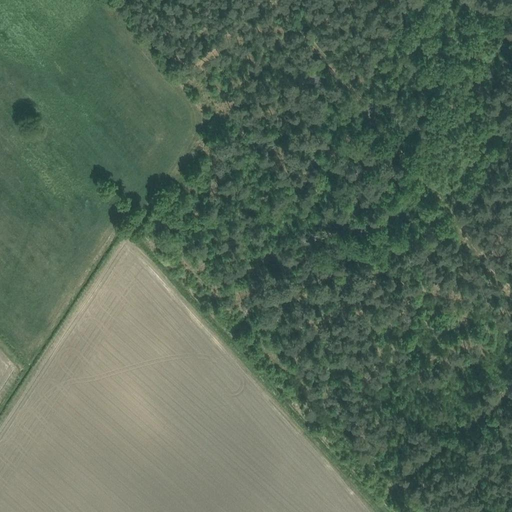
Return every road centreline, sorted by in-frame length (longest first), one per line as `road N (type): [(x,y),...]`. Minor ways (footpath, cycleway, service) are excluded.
road 1 (track): [(511,290),(279,0)]
road 2 (track): [(511,153),(269,368)]
road 3 (track): [(415,511),(468,429),(511,397)]
